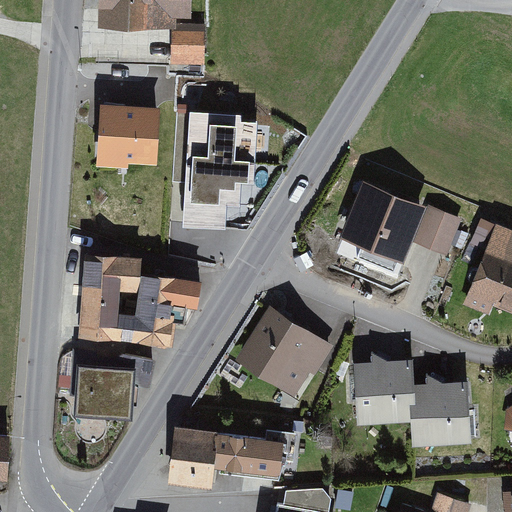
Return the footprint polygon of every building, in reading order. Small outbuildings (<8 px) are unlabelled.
[(85,0),(86,2),(99,2),(98,20),(169,22),(169,11),(185,11),(184,0),(85,0)] [(168,26),(169,63),(201,62),(200,26),(168,26)] [(160,110),(98,106),(93,169),(128,171),(128,163),(156,165),(160,110)] [(242,115),(175,111),(169,226),(250,231),(253,162),(266,163),(268,124),(242,123),(242,115)] [(423,199),(367,179),(363,191),(352,187),(336,233),(403,256),(423,199)] [(444,252),(457,219),(427,208),(415,241),(444,252)] [(482,209),(472,234),(484,239),(494,214),(482,209)] [(492,300),(511,308),(511,234),(503,255),(481,246),(456,301),(485,314),(492,300)] [(129,337),(132,268),(132,252),(77,244),(75,332),(129,337)] [(195,278),(132,268),(129,337),(167,342),(169,322),(184,323),(195,278)] [(295,397),(332,346),(271,303),(234,354),(295,397)] [(117,347),(118,363),(71,361),(68,410),(127,412),(129,379),(145,385),(151,358),(117,347)] [(350,423),(406,421),(405,379),(404,358),(348,360),(350,423)] [(463,377),(405,379),(406,421),(407,440),(465,439),(463,377)] [(169,422),(164,479),(205,483),(206,471),(211,426),(169,422)] [(206,471),(274,478),(278,433),(211,426),(206,471)] [(321,511),(324,499),(283,492),(281,505),(274,504),(272,511),(321,511)] [(511,511),(511,493),(503,494),(504,511),(511,511)] [(471,511),(473,508),(441,498),(437,511),(471,511)]
